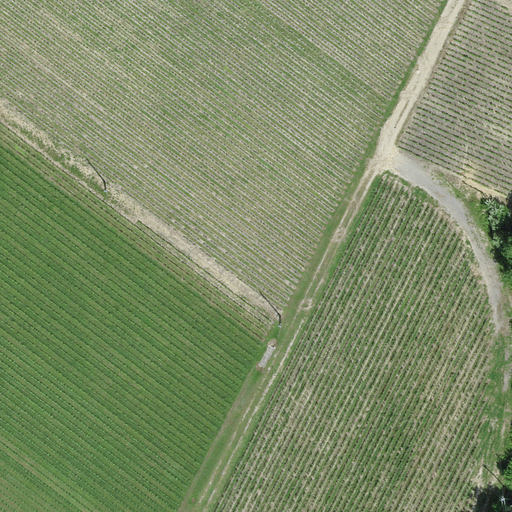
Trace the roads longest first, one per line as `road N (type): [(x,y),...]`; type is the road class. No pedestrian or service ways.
road 1 (track): [(381,153),(195,511)]
road 2 (track): [(458,0),(381,153),(466,210),(491,264)]
